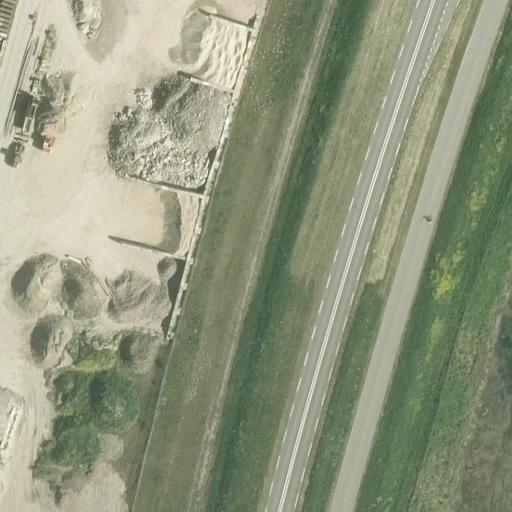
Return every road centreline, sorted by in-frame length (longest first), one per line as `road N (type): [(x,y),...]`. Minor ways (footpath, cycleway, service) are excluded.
road 1 (secondary): [(280,511),(338,295),(435,0)]
road 2 (unclassified): [(346,511),(497,0)]
